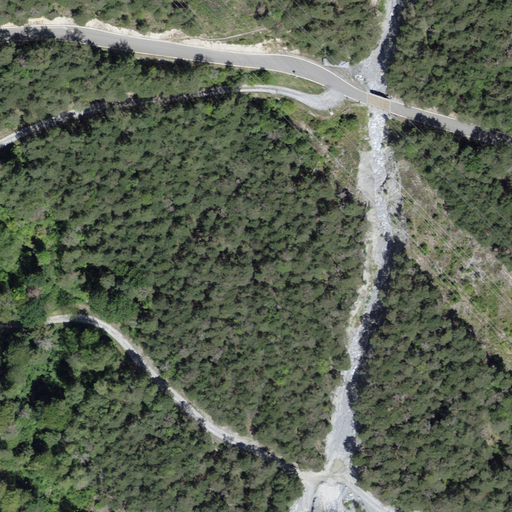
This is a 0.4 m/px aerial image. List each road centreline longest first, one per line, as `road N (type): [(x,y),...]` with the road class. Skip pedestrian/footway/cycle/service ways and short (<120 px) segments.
road 1 (unclassified): [(0,35),(67,33),(274,62),(511,143)]
road 2 (track): [(0,324),(92,319),(118,334),(201,421),(388,511)]
road 3 (track): [(337,84),(320,103),(254,88),(126,104),(0,143)]
